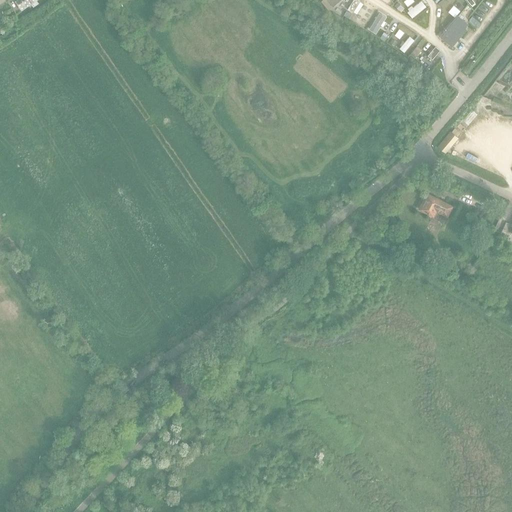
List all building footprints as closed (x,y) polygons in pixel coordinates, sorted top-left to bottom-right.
[(18,0),(15,3),(20,10),(34,0),(18,0)] [(324,0),(321,3),(328,11),(333,7),(332,5),(337,0),(324,0)] [(419,7),(412,0),(404,0),(414,11),(419,7)] [(334,9),(349,25),(353,22),(339,5),(334,9)] [(484,20),(471,5),(465,9),(478,25),(484,20)] [(440,36),(451,45),(464,29),(463,27),(466,24),(457,16),(440,36)] [(417,46),(410,54),(414,57),(421,49),(417,46)] [(457,136),(460,133),(454,128),(451,131),(450,130),(436,146),(444,153),(457,137),(457,136)] [(435,210),(446,215),(451,206),(426,193),(418,208),(432,215),(435,210)]
